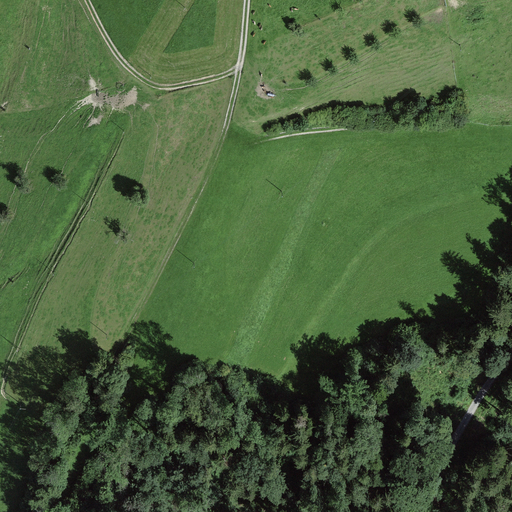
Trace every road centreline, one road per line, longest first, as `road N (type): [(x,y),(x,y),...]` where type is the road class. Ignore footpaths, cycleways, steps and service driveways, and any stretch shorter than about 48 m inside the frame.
road 1 (track): [(134,323),(220,149),(239,67)]
road 2 (track): [(89,0),(116,52),(160,87),(239,67)]
road 3 (track): [(511,353),(408,511)]
